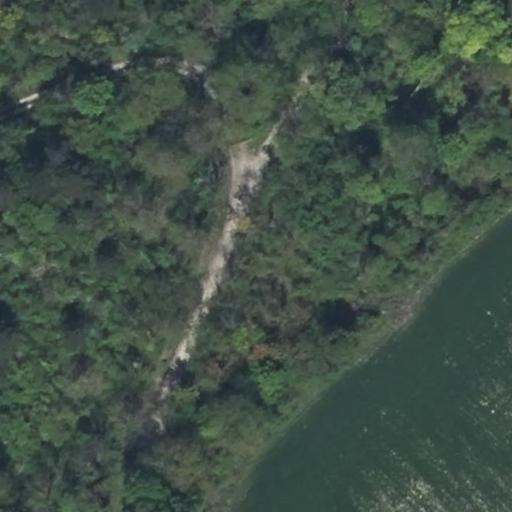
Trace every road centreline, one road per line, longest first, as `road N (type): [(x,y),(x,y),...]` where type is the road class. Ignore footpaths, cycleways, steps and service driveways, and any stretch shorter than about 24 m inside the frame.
road 1 (track): [(352,0),(253,172),(125,511)]
road 2 (track): [(0,111),(111,67),(173,63),(204,76),(233,123),(241,203)]
